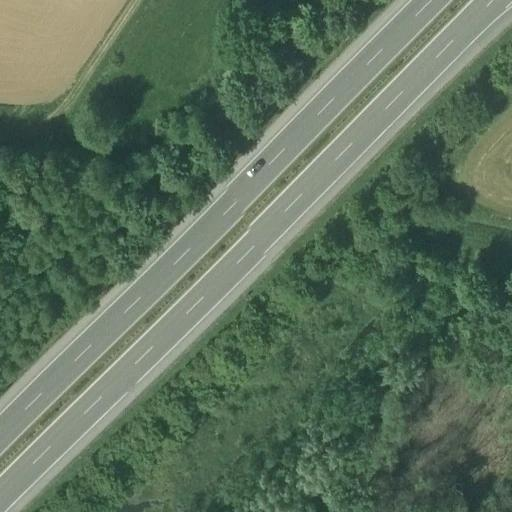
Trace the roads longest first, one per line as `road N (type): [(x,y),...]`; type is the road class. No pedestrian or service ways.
road 1 (motorway): [(0,487),(490,0)]
road 2 (motorway): [(425,0),(0,426)]
road 3 (track): [(139,0),(64,112),(37,134),(0,139)]
